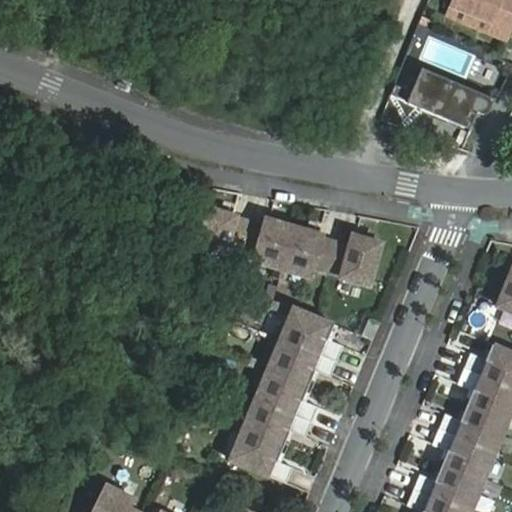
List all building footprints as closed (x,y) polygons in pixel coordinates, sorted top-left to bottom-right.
[(511,0),(454,0),(451,8),(490,24),(486,33),(507,41),(511,27),(511,0)] [(495,98),(422,70),(408,105),(472,129),(479,111),(485,114),(489,115),(495,98)] [(237,211),(208,202),(196,246),(225,254),(228,241),(256,249),(254,255),(312,271),(315,260),(343,268),(342,271),(371,280),(383,237),(354,229),(350,244),(322,236),(324,230),(266,214),(264,221),(236,213),(237,211)] [(511,261),(495,302),(511,309),(511,261)] [(333,328),(292,311),(230,464),(286,487),(292,472),(277,465),(289,435),(305,442),(317,411),(301,404),(314,374),(329,381),(342,350),(326,343),(333,328)] [(367,322),(360,339),(370,343),(377,326),(367,322)] [(471,511),(511,411),(511,354),(491,346),(485,361),(469,355),(457,386),(473,392),(460,422),(445,416),(432,447),(448,453),(435,483),(420,477),(407,508),(417,511),(471,511)] [(132,502),(105,489),(94,511),(131,511),(128,510),(132,502)]
